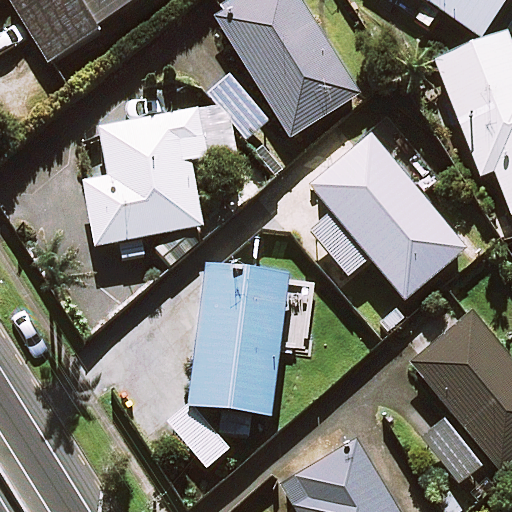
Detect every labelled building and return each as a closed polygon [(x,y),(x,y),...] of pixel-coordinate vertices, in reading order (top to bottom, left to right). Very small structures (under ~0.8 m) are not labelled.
[(3,0),(44,63),(142,0),(3,0)] [(356,99),(292,0),(247,0),(212,23),(287,142),(356,99)] [(506,0),(413,0),(477,43),(506,0)] [(511,60),(504,39),(431,66),(475,186),(489,181),(506,225),(511,222),(511,60)] [(268,125),(227,79),(204,99),(245,145),(268,125)] [(204,164),(193,116),(96,136),(106,183),(80,189),(93,253),(199,231),(186,168),(204,164)] [(416,173),(381,130),(307,191),(329,218),(308,236),(345,281),(366,264),(400,306),(460,257),(402,185),(416,173)] [(283,283),(202,274),(186,412),(267,421),(283,283)] [(511,462),(511,371),(471,319),(409,368),(450,419),(420,443),(456,488),(486,464),(495,475),(511,462)] [(225,455),(198,418),(175,435),(202,472),(225,455)] [(389,511),(352,450),(276,495),(285,511),(389,511)]
